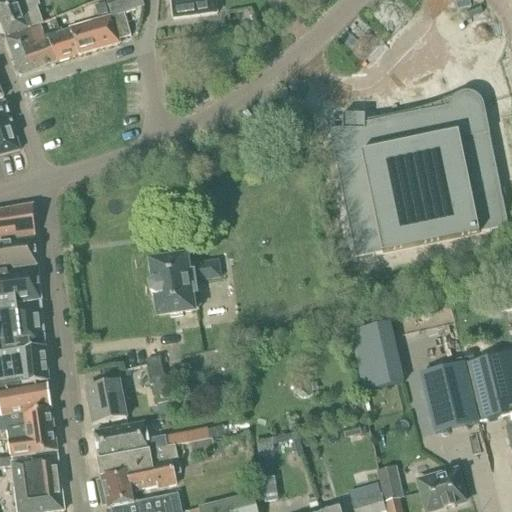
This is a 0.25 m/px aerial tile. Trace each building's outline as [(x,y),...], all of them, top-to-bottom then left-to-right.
[(9,0),(0,3),(0,22),(6,39),(33,30),(33,29),(44,25),(38,9),(41,8),(37,0),(9,0)] [(112,17),(123,14),(143,8),(141,0),(109,0),(107,1),(112,17)] [(172,0),(171,0),(174,21),(217,15),(215,0),(172,0)] [(108,16),(104,6),(95,9),(98,19),(108,16)] [(235,28),(258,26),(256,10),(233,12),(235,28)] [(112,17),(70,30),(80,57),(120,45),(119,41),(130,37),(123,14),(112,17)] [(20,78),(56,64),(50,42),(46,43),(40,27),(6,41),(20,78)] [(80,57),(70,30),(48,37),(50,42),(56,64),(80,57)] [(133,83),(118,88),(123,103),(138,98),(133,83)] [(69,94),(31,107),(39,131),(77,119),(69,94)] [(343,130),(329,133),(355,261),(383,256),(383,257),(480,237),(480,235),(509,229),(489,136),(490,136),(484,107),(483,105),(483,104),(481,102),(480,100),(478,99),(476,97),(474,96),(472,95),(469,95),(466,95),(461,95),(459,96),(457,96),(455,97),(453,99),(451,101),(450,102),(448,104),(447,107),(447,109),(365,126),(365,117),(343,117),(343,130)] [(138,98),(123,103),(128,118),(143,113),(138,98)] [(0,129),(12,125),(5,105),(0,106),(0,129)] [(77,119),(39,131),(48,156),(85,143),(77,119)] [(0,129),(0,157),(21,152),(12,125),(0,129)] [(0,243),(36,239),(34,208),(0,213),(0,243)] [(0,272),(38,269),(36,239),(0,243),(0,272)] [(155,283),(149,288),(151,297),(157,300),(160,318),(171,316),(171,319),(183,317),(182,315),(199,312),(195,283),(220,279),(218,263),(187,268),(186,260),(174,261),(174,258),(162,260),(162,263),(152,265),(155,283)] [(0,391),(49,384),(38,269),(0,273),(0,391)] [(391,327),(353,335),(366,393),(403,385),(391,327)] [(259,345),(260,352),(283,348),(282,341),(259,345)] [(511,416),(511,355),(511,354),(464,366),(479,425),(511,416)] [(150,383),(154,383),(154,386),(158,407),(169,404),(165,381),(160,359),(146,362),(150,383)] [(464,366),(422,377),(436,435),(479,425),(464,366)] [(116,369),(100,372),(103,388),(119,385),(116,369)] [(310,378),(308,378),(305,378),(302,378),(300,379),(297,381),(296,383),(294,386),(294,389),(294,392),(296,395),(298,397),(300,399),(302,400),(305,400),(308,400),(311,399),(314,397),(310,378)] [(168,405),(170,412),(204,405),(199,382),(172,388),(175,404),(168,405)] [(0,394),(0,419),(52,410),(49,385),(0,394)] [(90,390),(87,391),(94,426),(127,420),(120,385),(119,385),(103,388),(90,390)] [(57,454),(51,411),(0,420),(0,433),(7,433),(11,459),(31,456),(31,457),(34,456),(57,454)] [(148,442),(144,425),(94,435),(100,463),(99,463),(175,449),(188,446),(213,441),(221,439),(219,431),(209,433),(208,430),(148,442)] [(358,428),(343,432),(345,441),(352,439),(354,445),(361,442),(358,428)] [(256,445),(259,460),(270,458),(274,453),(273,445),(280,443),(280,445),(292,443),(291,439),(256,445)] [(213,442),(213,441),(188,446),(191,458),(216,453),(213,442)] [(181,476),(178,462),(175,449),(99,463),(102,479),(109,511),(182,511),(180,495),(138,504),(135,493),(157,488),(158,491),(178,487),(175,477),(181,476)] [(0,469),(12,468),(17,511),(64,511),(57,457),(35,459),(34,456),(31,457),(31,456),(11,459),(11,460),(0,460),(0,469)] [(377,473),(384,505),(404,501),(396,469),(377,473)] [(466,504),(457,473),(419,484),(426,511),(438,511),(445,510),(445,511),(447,511),(456,509),(455,507),(466,504)] [(353,511),(385,511),(377,486),(368,489),(371,498),(351,505),(353,511)] [(258,511),(254,498),(200,511),(199,511),(258,511)] [(386,505),(386,511),(402,511),(399,502),(386,505)]
